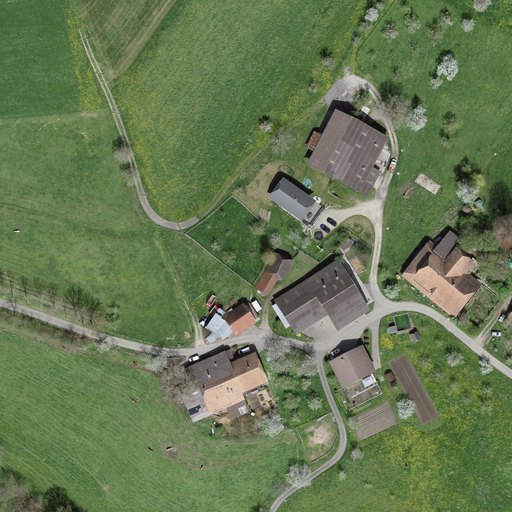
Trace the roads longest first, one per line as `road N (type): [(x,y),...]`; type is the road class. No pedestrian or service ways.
road 1 (track): [(395,144),(376,87),(359,75),(265,145),(205,212),(181,226),(166,222),(144,197),(74,0)]
road 2 (unclassified): [(511,374),(433,313),(407,305),(385,309),(323,347),(253,337),(169,352),(0,302)]
